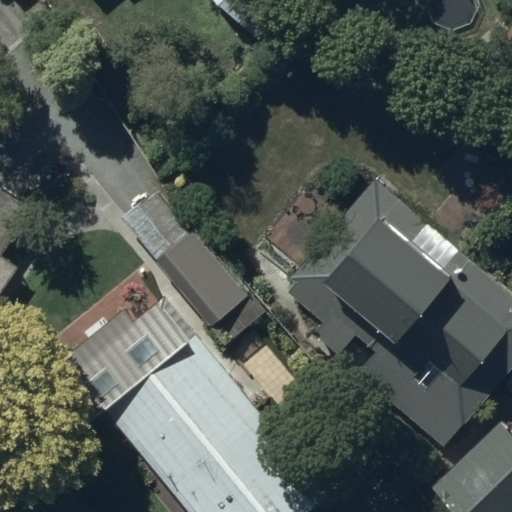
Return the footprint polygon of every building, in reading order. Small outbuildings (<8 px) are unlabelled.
[(511,367),(511,305),(384,181),(300,266),(388,352),(372,369),(443,438),(511,367)] [(168,184),(131,213),(218,325),(255,296),(168,184)] [(0,299),(47,215),(0,188),(0,299)] [(166,288),(76,359),(196,511),(319,511),(334,501),(166,288)] [(510,511),(511,510),(511,432),(501,422),(448,475),(486,511),(510,511)]
